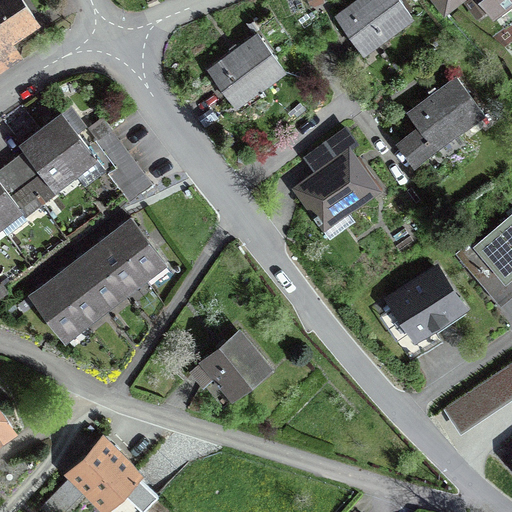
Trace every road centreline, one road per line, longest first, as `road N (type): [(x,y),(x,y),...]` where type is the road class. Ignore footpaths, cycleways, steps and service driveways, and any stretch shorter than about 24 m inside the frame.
road 1 (residential): [(111,398),(467,508),(499,506)]
road 2 (tertiary): [(238,209),(343,349),(442,458),(499,506)]
road 3 (residential): [(111,398),(238,209)]
road 4 (tertiary): [(112,38),(238,209)]
road 5 (residential): [(0,94),(60,57),(112,38)]
road 6 (residential): [(0,342),(111,398)]
